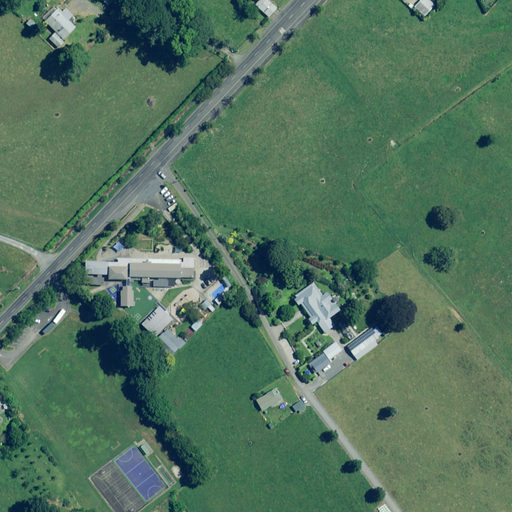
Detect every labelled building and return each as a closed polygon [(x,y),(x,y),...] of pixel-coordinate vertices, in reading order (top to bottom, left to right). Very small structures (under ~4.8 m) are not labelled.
[(279,8),(270,0),(269,0),(261,9),(270,18),(279,8)] [(432,1),(431,0),(413,0),(412,2),(421,11),(432,1)] [(75,15),(68,9),(64,13),(60,8),(47,22),(57,32),(51,39),(60,49),(66,43),(64,41),(78,27),(70,20),(75,15)] [(32,18),(26,24),(34,31),(39,26),(32,18)] [(120,251),(115,245),(108,251),(114,257),(120,251)] [(82,266),(81,278),(104,279),(104,284),(123,285),(123,282),(189,283),(189,274),(179,273),(180,265),(113,264),(113,267),(82,266)] [(229,279),(225,282),(229,289),(234,286),(229,279)] [(325,296),(314,282),(295,296),(297,298),(290,303),(295,310),(302,304),(312,318),(309,319),(314,325),(318,322),(326,333),(336,326),(331,319),(343,310),(339,304),(338,303),(335,304),(333,301),(335,300),(329,292),(325,296)] [(221,293),(213,285),(198,299),(205,307),(221,293)] [(232,295),(228,290),(216,301),(220,306),(232,295)] [(128,291),(114,291),(114,306),(128,307),(128,291)] [(169,301),(169,302),(171,302),(172,302),(173,302),(174,302),(174,301),(175,301),(175,300),(176,299),(176,298),(176,297),(176,296),(175,296),(175,295),(174,294),(173,294),(172,293),(171,293),(170,294),(169,294),(168,295),(168,296),(167,296),(167,297),(167,298),(167,299),(168,300),(168,301),(169,301)] [(205,309),(201,304),(194,310),(199,315),(205,309)] [(168,322),(153,309),(135,329),(151,342),(168,322)] [(198,329),(192,324),(185,331),(190,336),(198,329)] [(384,334),(378,327),(375,330),(374,328),(361,338),(348,347),(359,361),(384,342),(381,337),(384,334)] [(345,332),(341,336),(345,341),(349,337),(345,332)] [(178,346),(163,333),(151,347),(165,360),(178,346)] [(344,351),(337,341),(324,351),(325,353),(309,364),(317,374),(332,364),(330,361),(344,351)] [(287,401),(279,386),(267,393),(268,395),(258,401),(264,412),(273,407),(274,409),(287,401)] [(302,414),(308,410),(306,407),(308,406),(304,400),(294,406),(297,412),(300,411),(302,414)]
